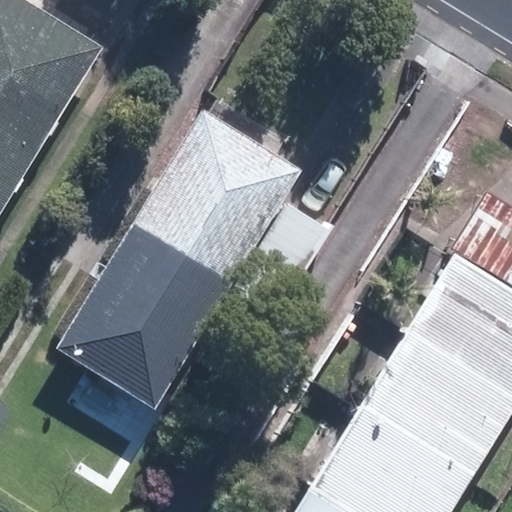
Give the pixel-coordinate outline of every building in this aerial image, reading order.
[(0,0),(0,207),(100,43),(28,0),(0,0)] [(152,405),(300,164),(202,105),(54,345),(152,405)] [(511,203),(486,187),(452,242),(511,279),(511,203)] [(327,222),(285,197),(250,254),(292,279),(327,222)] [(442,511),(511,400),(511,281),(452,244),(285,511),(442,511)] [(0,420),(10,405),(0,398),(0,420)]
